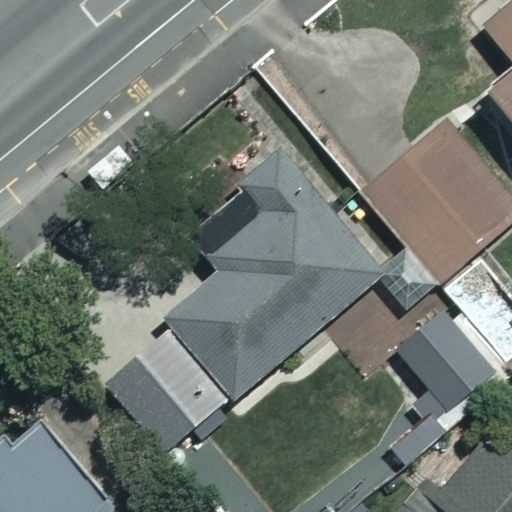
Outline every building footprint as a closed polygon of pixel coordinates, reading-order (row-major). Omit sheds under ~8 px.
[(511,2),(483,29),(511,62),(511,63),(483,89),(511,121),(511,2)] [(511,212),(511,196),(439,117),(357,193),(438,281),(511,212)] [(381,262),(278,148),(236,186),(258,210),(204,259),(221,277),(100,386),(164,457),(381,262)] [(432,307),(389,348),(425,387),(413,398),(446,433),(511,372),(511,366),(460,311),(447,323),(432,307)] [(0,511),(99,511),(103,509),(19,408),(0,424),(0,511)] [(511,511),(511,452),(479,422),(395,511),(511,511)]
